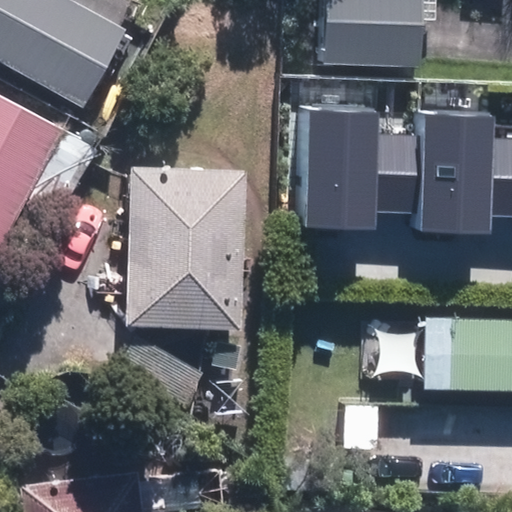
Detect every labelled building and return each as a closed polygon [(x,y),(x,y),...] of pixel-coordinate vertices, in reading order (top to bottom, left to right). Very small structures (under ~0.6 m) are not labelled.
[(64,0),(0,0),(0,60),(75,102),(116,28),(64,0)] [(318,0),(318,59),(412,59),(412,0),(318,0)] [(0,229),(53,131),(0,102),(0,229)] [(403,111),(296,108),(292,251),(398,254),(403,111)] [(509,114),(403,111),(398,254),(505,257),(509,114)] [(236,167),(125,164),(120,318),(231,321),(236,167)] [(511,313),(419,311),(417,383),(511,385),(511,313)] [(134,511),(129,471),(16,486),(19,511),(134,511)]
